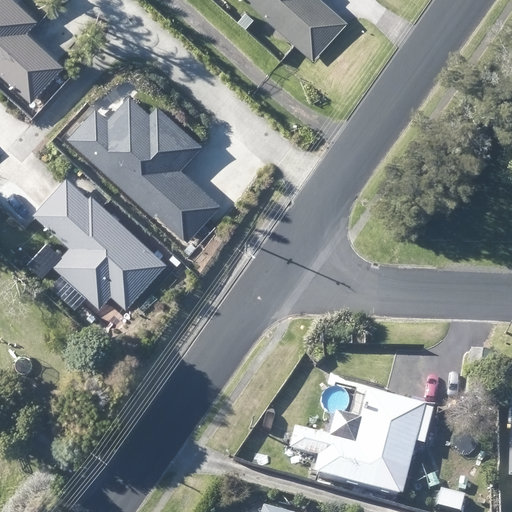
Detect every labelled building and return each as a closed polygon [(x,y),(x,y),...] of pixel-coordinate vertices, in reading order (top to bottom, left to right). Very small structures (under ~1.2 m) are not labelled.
[(37,22),(12,0),(0,0),(0,73),(32,103),(64,69),(26,34),(37,22)] [(243,0),(311,59),(344,21),(319,0),(243,0)] [(109,95),(96,110),(68,144),(186,244),(219,205),(179,170),(202,144),(159,107),(151,117),(131,100),(124,108),(109,95)] [(91,201),(68,180),(36,216),(71,247),(54,266),(101,308),(112,296),(127,309),(168,263),(95,197),(91,201)] [(486,404),(490,359),(467,357),(463,402),(486,404)] [(429,444),(431,436),(437,412),(426,410),(428,404),(415,401),(414,404),(370,393),(363,422),(357,420),(338,415),(331,440),(296,432),(292,452),(321,460),(317,476),(404,498),(418,442),(429,444)] [(454,511),(458,496),(433,491),(430,508),(446,511),(454,511)]
